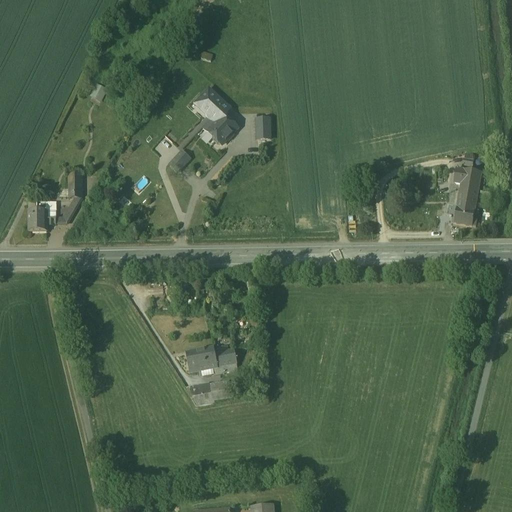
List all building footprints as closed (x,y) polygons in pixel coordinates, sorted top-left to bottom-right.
[(104,103),(109,89),(96,85),(91,98),(104,103)] [(201,111),(213,122),(220,114),(223,118),(224,117),(224,118),(230,112),(227,109),(227,108),(222,103),(222,104),(209,92),(199,102),(205,107),(201,111)] [(223,118),(220,114),(213,122),(217,125),(208,134),(214,140),(214,143),(218,147),(221,146),(222,147),(238,130),(224,118),(224,117),(223,118)] [(270,121),(257,122),(258,142),(270,141),(270,121)] [(171,167),(177,174),(189,160),(183,154),(171,167)] [(483,175),(458,171),(456,184),(468,186),(466,202),(478,204),(483,175)] [(82,178),(70,178),(70,200),(82,200),(82,178)] [(466,202),(461,201),(457,226),(477,229),(479,221),(476,221),(478,204),(466,202)] [(46,205),(28,205),(29,234),(37,234),(38,236),(39,234),(48,234),(48,226),(56,226),(56,221),(47,221),(47,213),(46,213),(46,205)] [(52,205),(46,205),(46,213),(47,213),(47,221),(56,221),(56,209),(56,207),(55,206),(52,205)] [(214,350),(187,355),(190,375),(218,370),(215,356),(214,350)] [(234,352),(215,356),(218,370),(237,366),(234,352)] [(210,386),(187,390),(197,408),(214,405),(213,401),(231,398),(229,384),(210,387),(210,386)]
